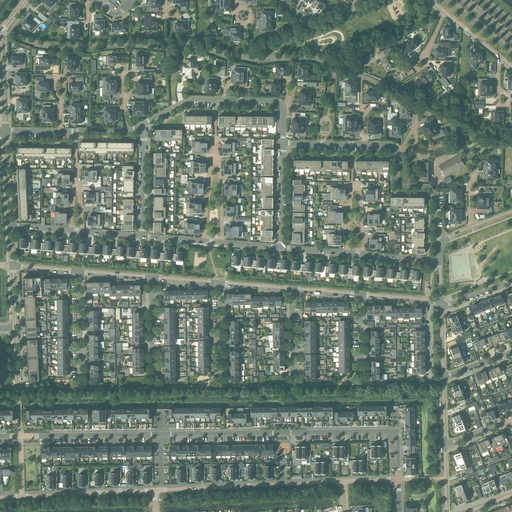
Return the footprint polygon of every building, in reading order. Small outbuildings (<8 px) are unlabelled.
[(50,12),(56,4),(51,0),(41,0),(47,5),(45,8),(50,12)] [(149,11),(158,11),(158,8),(160,8),(160,4),(159,0),(151,0),(152,4),(149,4),(149,11)] [(322,5),(317,1),(312,8),(319,14),(321,11),(325,14),(330,11),(324,7),(325,6),(323,4),(322,5)] [(75,3),(69,3),(68,7),(70,7),(70,18),(78,18),(78,15),(79,15),(79,10),(78,10),(78,7),(75,7),(75,3)] [(230,4),(219,4),(219,5),(218,11),(215,11),(215,14),(222,14),(222,11),(229,11),(229,8),(230,8),(230,4)] [(268,12),(261,12),(261,15),(260,15),(260,19),(261,19),(261,21),(261,22),(273,22),(273,12),(271,13),(271,12),(268,12)] [(40,13),(38,16),(45,21),(47,19),(40,13)] [(99,15),(95,15),(95,21),(94,21),(94,25),(94,30),(95,30),(95,32),(100,32),(100,30),(104,30),(104,18),(99,15)] [(23,23),(22,24),(24,26),(23,27),(27,31),(29,30),(33,33),(39,25),(34,21),(32,24),(27,19),(26,20),(25,20),(23,23)] [(118,32),(127,32),(127,19),(119,24),(112,24),(112,30),(118,30),(118,32)] [(151,19),(145,19),(144,29),(144,30),(152,30),(152,31),(156,31),(157,23),(151,22),(151,19)] [(188,31),(189,21),(182,21),(182,24),(175,24),(175,25),(174,25),(174,29),(175,29),(175,31),(177,31),(177,32),(183,32),(183,31),(188,31)] [(79,27),(78,27),(78,22),(67,22),(67,27),(71,27),(70,38),(79,39),(79,35),(79,30),(79,27)] [(273,22),(261,22),(261,25),(260,25),(259,28),(261,28),(261,31),(268,31),(268,32),(271,32),(271,31),(273,31),(273,22)] [(454,35),(451,35),(451,28),(449,28),(449,27),(445,27),(445,28),(444,28),(444,30),(442,30),(442,36),(444,36),(444,38),(451,38),(451,41),(454,41),(454,35)] [(242,39),(242,35),(242,34),(238,33),(238,29),(226,28),(226,34),(228,34),(228,40),(233,40),(233,42),(239,42),(239,40),(241,40),(241,39),(242,39)] [(416,48),(415,48),(418,46),(414,39),(404,46),(403,44),(400,46),(403,51),(406,49),(409,53),(412,51),(416,48)] [(388,71),(396,67),(389,55),(388,56),(387,53),(391,50),(388,45),(381,49),(384,55),(384,54),(386,57),(381,60),(388,71)] [(442,50),(435,50),(435,51),(434,51),(434,55),(435,55),(435,57),(437,57),(437,59),(443,59),(443,57),(449,57),(449,47),(442,47),(442,50)] [(409,55),(414,61),(419,56),(414,51),(409,55)] [(470,57),(470,69),(476,69),(476,63),(482,63),(482,61),(484,61),(484,55),(482,55),(482,53),(480,53),(480,52),(477,52),(477,53),(475,53),(475,57),(470,57)] [(106,56),(106,66),(112,66),(112,63),(119,63),(119,61),(120,61),(120,58),(119,58),(119,56),(117,56),(117,54),(111,54),(111,56),(106,56)] [(137,54),(136,54),(136,58),(136,63),(136,66),(137,66),(137,70),(144,70),(144,66),(144,64),(147,64),(147,57),(144,57),(144,54),(139,54),(137,54)] [(12,63),(12,65),(19,65),(19,68),(26,67),(25,57),(20,58),(20,56),(14,56),(14,58),(12,58),(12,60),(11,60),(11,63),(12,63)] [(50,66),(50,64),(51,64),(51,60),(50,60),(50,59),(48,59),(48,57),(42,57),(42,59),(40,59),(40,65),(34,65),(34,71),(41,71),(46,71),(47,66),(50,66)] [(69,73),(80,73),(80,66),(76,66),(76,58),(68,58),(68,61),(67,61),(67,66),(67,69),(69,69),(69,73)] [(188,74),(188,78),(195,78),(195,76),(196,76),(195,72),(198,72),(198,64),(193,64),(193,60),(187,60),(187,63),(187,64),(183,64),(183,65),(182,65),(182,68),(183,68),(183,72),(187,72),(188,74)] [(451,65),(451,61),(445,61),(445,65),(441,65),(441,68),(441,73),(441,77),(449,77),(449,65),(451,65)] [(304,79),(308,79),(308,75),(308,71),(309,71),(309,68),(308,68),(308,67),(305,66),(301,66),(298,66),(297,78),(304,78),(304,79)] [(250,71),(250,68),(235,67),(235,70),(234,70),(234,73),(233,73),(233,77),(247,78),(248,71),(250,71)] [(285,76),(289,77),(289,73),(288,72),(289,68),(276,67),(276,73),(273,73),(273,79),(281,79),(281,76),(285,76)] [(427,86),(435,80),(429,71),(415,81),(421,89),(426,85),(427,86)] [(26,73),(16,74),(16,78),(17,80),(16,80),(16,81),(15,81),(15,84),(16,84),(16,86),(23,85),(23,86),(27,86),(27,82),(26,82),(26,78),(27,78),(26,75),(26,73)] [(240,87),(247,87),(247,78),(233,77),(233,80),(234,80),(233,83),(241,84),(240,87)] [(41,78),(35,78),(35,91),(40,91),(40,92),(46,92),(46,91),(48,91),(48,89),(49,89),(49,85),(49,84),(43,84),(41,84),(41,78)] [(72,91),(72,93),(78,93),(78,91),(83,91),(83,78),(77,78),(77,84),(75,84),(70,84),(70,85),(69,85),(69,89),(70,89),(70,91),(72,91)] [(102,78),(102,87),(116,87),(116,84),(116,81),(108,81),(108,78),(102,78)] [(137,83),(137,88),(152,88),(152,78),(149,78),(145,78),(145,82),(138,82),(138,83),(137,83)] [(205,78),(205,85),(207,85),(207,93),(215,93),(215,90),(216,90),(216,85),(216,81),(214,81),(214,78),(205,78)] [(503,82),(503,88),(506,88),(508,88),(508,93),(511,93),(511,92),(511,78),(509,78),(509,79),(508,79),(508,82),(506,82),(503,82)] [(478,89),(484,89),(493,89),(493,84),(492,84),(492,83),(485,83),(485,79),(478,79),(478,89)] [(355,91),(355,88),(355,87),(355,82),(345,82),(345,84),(345,87),(345,92),(345,96),(349,96),(349,95),(355,95),(355,94),(356,94),(356,91),(355,91)] [(271,92),(271,94),(279,95),(280,91),(280,87),(280,83),(272,83),(272,85),(269,85),(269,92),(271,92)] [(116,91),(116,87),(102,87),(102,100),(108,100),(108,94),(116,94),(115,91),(116,91)] [(152,88),(137,88),(137,93),(138,93),(138,95),(145,95),(145,98),(154,98),(154,95),(152,95),(152,88)] [(369,102),(369,101),(378,101),(378,93),(365,93),(365,98),(365,102),(369,102)] [(313,109),(313,99),(299,98),(298,103),(299,103),(299,105),(306,105),(306,108),(313,109)] [(17,108),(17,111),(18,113),(24,112),(24,113),(28,113),(28,109),(27,109),(27,103),(28,103),(28,101),(27,101),(27,99),(17,100),(17,108)] [(145,113),(145,103),(135,103),(135,106),(134,106),(134,110),(134,111),(134,116),(135,116),(135,117),(137,117),(137,116),(142,116),(142,117),(146,117),(146,113),(145,113)] [(83,114),(85,114),(85,111),(83,110),(83,104),(78,104),(78,105),(71,105),(71,108),(69,108),(69,111),(71,111),(71,114),(83,114)] [(46,121),(52,121),(52,120),(53,120),(53,117),(52,117),(52,110),(50,110),(50,105),(43,105),(43,110),(42,110),(42,111),(42,114),(42,118),(41,118),(41,122),(46,122),(46,121)] [(401,117),(411,117),(411,113),(411,112),(411,110),(412,110),(412,107),(411,107),(411,106),(405,106),(405,105),(401,105),(401,109),(401,113),(401,116),(401,117)] [(115,110),(111,110),(111,107),(103,107),(103,115),(104,115),(105,118),(104,118),(104,122),(108,123),(108,122),(114,122),(114,120),(115,120),(115,117),(114,117),(115,114),(115,110)] [(494,112),(494,124),(502,124),(502,120),(503,120),(503,115),(502,115),(502,112),(501,112),(501,110),(495,110),(495,112),(494,112)] [(83,123),(83,114),(71,114),(71,117),(69,117),(69,120),(71,120),(71,123),(78,123),(78,124),(81,124),(81,123),(83,123)] [(343,115),(343,125),(357,125),(357,120),(357,119),(357,118),(349,118),(349,115),(343,115)] [(292,121),(292,126),(306,127),(307,117),(305,117),(300,116),(298,116),(297,120),(292,119),(292,121)] [(246,117),(235,117),(235,128),(245,128),(246,117)] [(422,129),(423,133),(437,128),(433,117),(426,120),(428,124),(422,127),(422,128),(422,129)] [(403,134),(403,131),(402,131),(402,130),(402,128),(402,124),(401,124),(401,121),(396,121),(396,124),(392,124),(392,126),(391,126),(391,128),(392,128),(392,132),(391,132),(391,136),(396,137),(396,136),(402,136),(402,134),(403,134)] [(378,122),(370,122),(370,126),(370,130),(370,134),(374,134),(374,137),(381,137),(381,134),(378,134),(378,122)] [(357,125),(343,125),(343,135),(349,135),(349,131),(357,131),(357,130),(357,125)] [(306,127),(292,126),(291,131),(292,131),(292,133),(299,133),(299,136),(302,136),(305,137),(306,137),(306,127)] [(437,128),(423,133),(425,138),(426,138),(427,139),(433,136),(435,139),(445,135),(442,130),(439,131),(437,128)] [(95,154),(106,154),(106,143),(95,143),(95,154)] [(429,153),(431,160),(449,154),(447,147),(429,153)] [(44,159),(55,160),(55,149),(44,148),(44,159)] [(439,167),(444,177),(464,166),(458,156),(439,167)] [(485,170),(497,170),(497,161),(495,161),(495,160),(493,160),(493,161),(485,161),(485,164),(484,164),(484,167),(485,167),(485,170)] [(331,161),(320,161),(320,172),(331,172),(331,161)] [(419,174),(419,180),(424,180),(424,182),(431,182),(431,163),(424,163),(424,174),(419,174)] [(85,176),(86,176),(97,176),(97,170),(101,170),(101,165),(95,165),(95,170),(85,170),(85,176)] [(499,170),(497,170),(485,170),(485,173),(484,173),(484,176),(485,176),(485,179),(493,179),(493,180),(495,180),(495,179),(497,179),(497,173),(499,173),(499,170)] [(98,184),(101,184),(101,176),(97,176),(86,176),(86,182),(95,182),(95,187),(98,187),(98,184)] [(461,200),(461,197),(461,196),(460,196),(460,195),(461,195),(461,190),(451,190),(451,192),(450,192),(450,194),(451,194),(451,198),(450,198),(450,202),(454,202),(460,202),(460,200),(461,200)] [(489,192),(485,192),(484,196),(477,196),(477,197),(476,202),(491,202),(491,192),(489,192)] [(56,199),(56,198),(53,198),(53,205),(47,205),(47,208),(48,208),(51,208),(54,208),(55,208),(55,205),(56,205),(56,204),(58,204),(58,206),(60,206),(62,206),(62,204),(66,204),(66,199),(56,199)] [(491,202),(476,202),(476,207),(477,207),(477,209),(484,209),(484,212),(491,212),(491,209),(491,203),(491,202)] [(337,206),(330,205),(326,205),(326,211),(328,211),(327,217),(340,217),(341,211),(337,211),(337,206)] [(460,215),(460,211),(459,211),(459,208),(454,208),(454,211),(450,210),(450,212),(450,215),(450,220),(449,224),(454,224),(460,224),(460,222),(461,222),(461,219),(460,219),(460,216),(460,215)] [(371,244),(381,244),(384,244),(385,244),(385,235),(381,235),(374,235),(374,238),(371,238),(371,244)] [(19,249),(25,249),(24,252),(29,252),(29,250),(30,243),(26,242),(27,239),(20,239),(19,249)] [(41,253),(41,251),(42,244),(38,243),(39,240),(32,240),(31,250),(37,250),(36,253),(41,253)] [(41,251),(51,251),(52,241),(45,241),(45,244),(42,244),(41,251)] [(55,252),(65,253),(65,246),(62,245),(63,242),(56,242),(55,252)] [(69,246),(65,246),(65,253),(75,253),(76,243),(69,243),(69,246)] [(79,254),(89,255),(89,248),(86,247),(86,244),(80,244),(79,254)] [(99,255),(100,245),(93,245),(93,248),(89,248),(89,255),(99,255)] [(103,256),(113,256),(113,249),(110,249),(110,246),(104,246),(103,256)] [(117,250),(113,249),(113,256),(123,257),(124,247),(117,247),(117,250)] [(127,258),(137,258),(137,251),(134,251),(134,248),(128,248),(127,258)] [(147,259),(147,249),(141,249),(140,252),(137,251),(137,258),(147,259)] [(151,260),(161,260),(161,253),(158,253),(158,250),(151,250),(151,260)] [(171,261),(171,251),(165,251),(164,254),(161,253),(161,260),(171,261)] [(182,262),(183,252),(177,252),(176,255),(173,254),(173,261),(182,262)] [(241,267),(242,260),(239,260),(239,257),(232,256),(231,266),(241,267)] [(243,267),(253,268),(254,261),(250,261),(251,258),(244,257),(243,267)] [(257,261),(254,261),(253,268),(263,269),(264,259),(257,258),(257,261)] [(277,270),(278,263),(274,263),(275,260),(268,259),(267,269),(277,270)] [(281,263),(278,263),(277,270),(287,271),(288,261),(281,260),(281,263)] [(291,271),(301,272),(302,265),(298,265),(299,262),(292,261),(291,271)] [(305,265),(302,265),(301,272),(311,273),(312,263),(305,262),(305,265)] [(315,273),(325,274),(325,267),(322,267),(322,264),(316,263),(315,273)] [(329,267),(325,267),(325,274),(335,275),(336,265),(329,264),(329,267)] [(349,276),(349,269),(346,269),(346,266),(340,265),(339,275),(349,276)] [(353,269),(349,269),(349,276),(348,278),(353,279),(353,276),(359,277),(360,267),(353,266),(353,269)] [(369,277),(373,278),(373,271),(374,267),(367,266),(367,267),(364,267),(363,277),(363,278),(369,279),(369,277)] [(383,279),(383,269),(377,268),(376,271),(373,271),(373,278),(383,279)] [(387,279),(397,280),(397,273),(394,272),(394,269),(387,269),(387,279)] [(407,281),(407,271),(401,270),(400,273),(397,273),(397,280),(407,281)] [(419,272),(416,271),(416,270),(410,270),(409,274),(409,281),(412,281),(412,282),(420,283),(421,276),(419,276),(419,272)] [(22,279),(22,286),(30,285),(30,288),(33,288),(32,285),(31,285),(31,279),(22,279)] [(67,279),(61,279),(61,290),(70,290),(70,281),(67,281),(67,279)] [(134,285),(134,296),(140,296),(140,289),(145,289),(145,285),(134,285)] [(500,305),(500,306),(506,304),(502,295),(497,297),(500,305)] [(274,306),(275,306),(281,306),(281,301),(286,301),(286,297),(274,297),(274,306)] [(500,305),(497,297),(492,299),(495,307),(500,305)] [(487,301),(490,309),(495,307),(492,299),(487,301)] [(485,311),(490,309),(487,301),(482,303),(485,311)] [(480,313),(485,311),(482,303),(476,305),(480,313)] [(480,313),(476,305),(471,307),(475,316),(480,314),(480,313)] [(132,319),(143,319),(143,313),(136,313),(136,309),(136,308),(131,308),(131,309),(131,313),(132,313),(132,319)] [(427,308),(415,308),(415,317),(421,317),(421,312),(427,312),(427,308)] [(458,316),(453,317),(453,316),(448,318),(450,325),(460,321),(458,316)] [(460,321),(450,325),(452,328),(453,329),(452,330),(462,326),(460,321)] [(462,327),(462,326),(452,330),(454,333),(455,335),(464,332),(464,331),(465,331),(464,326),(462,327)] [(508,330),(507,328),(500,331),(501,333),(504,341),(506,340),(507,340),(511,339),(508,330)] [(373,329),(373,332),(370,332),(370,338),(379,338),(381,338),(381,329),(373,329)] [(501,333),(494,336),(497,344),(501,342),(504,341),(501,333)] [(471,338),(469,335),(463,337),(455,340),(457,345),(465,342),(464,340),(471,338)] [(487,338),(490,346),(492,345),(493,346),(497,344),(494,336),(487,338)] [(480,341),(483,349),(488,348),(487,347),(490,346),(487,338),(480,341)] [(480,341),(480,339),(472,342),(476,351),(479,350),(479,351),(483,349),(480,341)] [(449,348),(451,355),(462,351),(460,346),(454,348),(454,347),(449,348)] [(464,357),(462,351),(451,355),(453,361),(464,357)] [(466,362),(464,357),(453,361),(455,364),(456,366),(466,362)] [(498,377),(505,374),(503,366),(500,367),(495,368),(498,377)] [(491,371),(488,372),(491,379),(498,377),(495,368),(491,370),(491,371)] [(486,372),(481,374),(485,382),(491,379),(488,372),(486,373),(486,372)] [(485,382),(481,374),(477,375),(477,376),(474,377),(478,387),(485,384),(485,382)] [(461,390),(462,390),(463,390),(461,384),(462,384),(461,381),(458,382),(459,385),(455,386),(455,385),(450,387),(452,394),(461,391),(461,390)] [(462,390),(461,390),(461,391),(452,394),(454,397),(455,399),(454,399),(463,396),(463,395),(466,395),(464,389),(463,389),(463,390),(462,390)] [(463,396),(454,399),(456,403),(456,402),(457,404),(468,400),(466,395),(463,395),(463,396)] [(502,403),(505,412),(511,410),(507,401),(502,403)] [(502,402),(496,404),(500,414),(505,412),(502,403),(502,402)] [(492,408),(486,411),(491,422),(491,421),(492,420),(492,421),(497,419),(495,415),(498,414),(496,409),(493,410),(492,408)] [(99,423),(99,410),(89,410),(89,415),(93,415),(93,422),(98,421),(98,423),(99,423)] [(109,415),(109,410),(99,410),(99,423),(101,423),(101,421),(106,421),(105,415),(109,415)] [(486,423),(491,422),(486,411),(480,413),(484,423),(486,423)] [(463,417),(452,422),(454,427),(460,425),(465,423),(463,417)] [(468,430),(465,423),(460,425),(454,427),(455,427),(456,428),(455,429),(456,432),(457,432),(458,434),(468,430)] [(509,443),(506,435),(506,434),(503,435),(503,434),(498,436),(502,446),(509,443)] [(502,446),(498,436),(494,438),(491,439),(494,447),(495,449),(502,446)] [(494,447),(491,439),(489,440),(484,441),(488,450),(494,447)] [(478,445),(481,454),(489,451),(488,450),(484,441),(480,443),(480,444),(478,445)] [(333,461),(339,461),(339,446),(338,446),(338,445),(334,445),(334,446),(333,446),(333,452),(329,452),(329,458),(333,458),(333,461)] [(340,446),(339,446),(339,461),(345,461),(345,458),(348,458),(348,452),(345,452),(345,446),(344,446),(344,445),(339,445),(340,446)] [(367,451),(367,460),(377,460),(376,446),(376,445),(372,445),(372,446),(371,446),(371,451),(367,451)] [(301,461),(301,447),(300,447),(300,446),(296,446),(296,447),(295,447),(295,452),(292,452),(292,458),(295,458),(295,461),(301,461)] [(301,447),(301,461),(307,461),(307,458),(311,458),(310,452),(307,452),(307,447),(306,447),(306,446),(302,446),(302,447),(301,447)] [(376,446),(377,460),(383,460),(383,458),(386,458),(386,450),(383,450),(382,446),(376,446)] [(460,459),(465,458),(463,452),(457,454),(456,453),(451,455),(454,462),(460,459)] [(358,458),(358,460),(358,472),(359,472),(359,473),(363,473),(363,472),(364,472),(364,467),(367,467),(367,460),(367,461),(364,461),(364,458),(358,458)] [(467,463),(465,458),(460,459),(454,462),(455,465),(456,465),(457,467),(456,467),(462,465),(467,463)] [(319,474),(320,474),(320,462),(320,460),(314,460),(314,463),(311,463),(311,469),(314,469),(314,474),(315,474),(315,475),(319,475),(319,474)] [(358,460),(352,460),(352,461),(348,461),(348,467),(352,467),(352,473),(353,472),(353,473),(357,473),(357,472),(358,472),(358,460)] [(320,462),(320,474),(321,474),(321,475),(325,475),(325,474),(326,474),(326,470),(330,470),(329,464),(326,464),(326,462),(320,462)] [(472,468),(469,468),(467,463),(462,465),(456,467),(457,471),(458,470),(459,472),(465,470),(466,472),(473,470),(472,468)] [(229,469),(228,469),(228,473),(229,473),(229,480),(230,480),(230,481),(235,481),(235,480),(236,480),(236,475),(239,475),(239,464),(235,464),(235,468),(229,468),(229,469)] [(246,468),(246,472),(247,479),(248,479),(248,480),(252,480),(252,479),(253,479),(253,475),(257,475),(257,464),(253,464),(253,467),(246,467),(246,468)] [(126,474),(126,478),(126,485),(128,485),(132,485),(133,485),(133,480),(137,480),(136,465),(127,466),(128,469),(133,469),(133,472),(126,472),(126,474)] [(187,478),(187,465),(183,465),(183,470),(177,470),(177,471),(176,471),(176,475),(177,475),(177,482),(178,482),(178,483),(182,483),(182,482),(184,482),(184,478),(187,478)] [(212,470),(211,470),(211,474),(212,474),(212,481),(213,481),(213,482),(217,481),(219,481),(218,476),(222,476),(222,465),(218,465),(218,468),(212,468),(212,470)] [(275,474),(274,467),(271,468),(271,466),(269,466),(266,466),(264,466),(264,467),(263,467),(263,471),(264,471),(264,475),(264,477),(264,478),(266,478),(266,479),(270,479),(270,478),(271,478),(271,474),(275,474)] [(149,472),(142,472),(142,473),(142,477),(142,484),(144,484),(144,485),(148,485),(148,484),(149,484),(149,479),(153,479),(153,473),(153,468),(149,468),(149,472)] [(205,477),(204,471),(201,471),(201,469),(199,469),(196,469),(194,469),(194,470),(193,471),(193,475),(194,475),(194,478),(194,480),(194,482),(196,482),(200,482),(200,481),(201,481),(201,477),(205,477)] [(46,481),(46,488),(48,488),(48,489),(52,489),(52,488),(53,488),(53,484),(57,484),(57,470),(52,470),(53,476),(46,476),(46,477),(46,481)] [(62,481),(62,488),(64,488),(68,488),(69,488),(69,483),(73,483),(73,472),(69,472),(69,475),(62,475),(62,477),(62,481)] [(121,481),(121,472),(117,472),(117,473),(110,473),(110,474),(110,478),(110,485),(112,485),(112,486),(116,486),(116,485),(117,485),(117,481),(121,481)] [(105,482),(105,473),(101,473),(101,474),(94,474),(94,475),(94,479),(94,486),(96,486),(96,487),(100,487),(100,486),(101,486),(101,482),(105,482)] [(505,485),(509,483),(505,474),(499,476),(503,485),(505,484),(505,485)] [(89,482),(89,476),(85,476),(85,475),(83,475),(80,475),(78,475),(78,476),(78,480),(78,483),(78,484),(78,485),(78,486),(78,487),(80,487),(80,488),(84,488),(84,487),(85,487),(85,482),(89,482)] [(493,478),(487,480),(489,487),(491,491),(491,490),(493,490),(497,489),(493,478)] [(489,487),(487,480),(481,482),(485,493),(487,492),(487,493),(491,491),(489,487)] [(459,492),(466,490),(464,484),(458,486),(457,485),(452,487),(455,494),(459,492)] [(468,495),(466,490),(459,492),(455,494),(456,497),(457,497),(457,499),(461,497),(468,495)] [(470,500),(468,495),(461,497),(457,499),(458,503),(459,502),(460,504),(470,500)]
